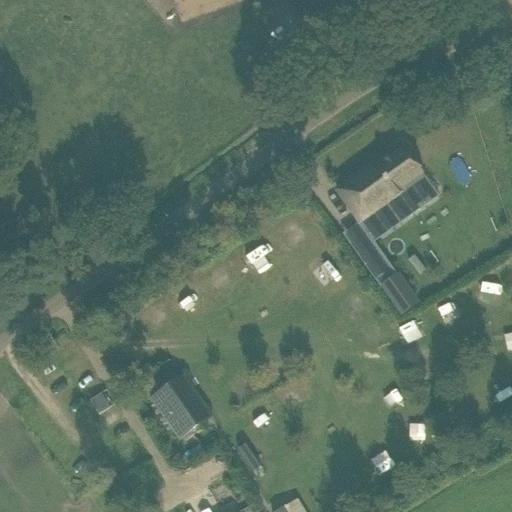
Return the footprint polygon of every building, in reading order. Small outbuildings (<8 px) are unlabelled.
[(402,145),(337,191),(359,223),(361,222),(367,232),(393,214),(387,204),(424,177),(402,145)] [(284,242),(304,243),(304,224),(285,223),(284,242)] [(253,272),(270,265),(263,247),(246,254),(253,272)] [(397,276),(382,286),(402,316),(417,305),(397,276)] [(194,319),(213,308),(204,291),(184,302),(194,319)] [(443,323),(461,314),(454,298),(435,307),(443,323)] [(169,310),(154,321),(166,337),(180,327),(169,310)] [(151,400),(179,440),(206,422),(178,381),(151,400)] [(494,407),(509,399),(502,384),(487,391),(494,407)] [(88,399),(98,415),(110,409),(100,392),(88,399)] [(447,407),(447,426),(465,426),(465,407),(447,407)] [(272,475),(289,466),(279,449),(263,459),(272,475)] [(324,492),(348,491),(347,470),(324,471),(324,492)]
